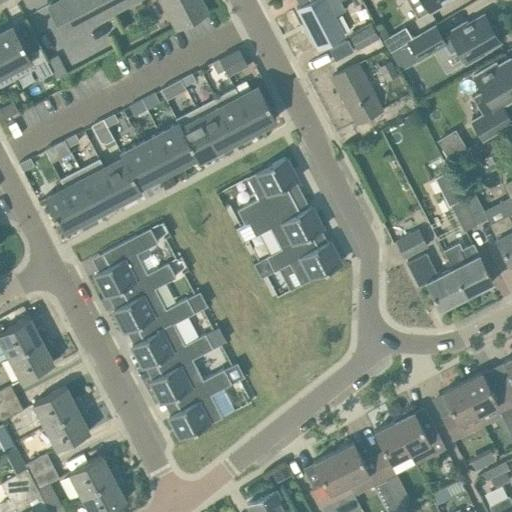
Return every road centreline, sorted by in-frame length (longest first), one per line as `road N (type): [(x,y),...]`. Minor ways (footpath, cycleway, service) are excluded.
road 1 (residential): [(370,345),(362,233),(244,0)]
road 2 (residential): [(178,507),(50,267)]
road 3 (residential): [(178,507),(359,365),(370,345)]
road 4 (residential): [(370,345),(458,342),(511,315)]
